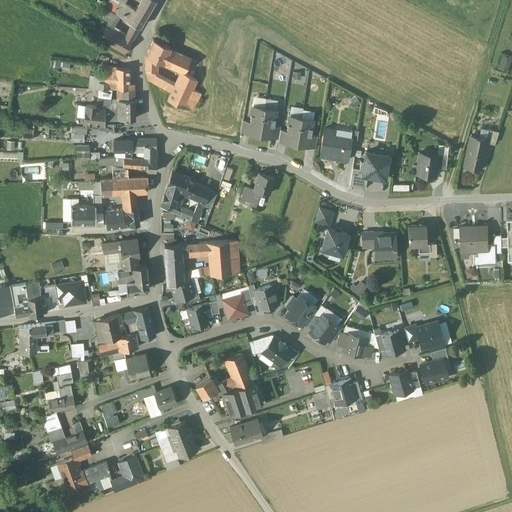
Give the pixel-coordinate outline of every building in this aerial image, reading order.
[(109,0),(105,7),(121,16),(127,5),(126,4),(128,0),(109,0)] [(134,9),(127,5),(121,16),(128,19),(134,9)] [(148,12),(138,6),(135,10),(134,9),(128,19),(131,21),(140,26),(148,12)] [(114,13),(106,27),(109,29),(117,14),(114,12),(114,13)] [(140,26),(131,21),(129,25),(131,26),(130,28),(131,30),(136,33),(140,26)] [(95,22),(85,23),(85,32),(99,39),(102,32),(96,29),(95,22)] [(109,29),(106,27),(99,39),(105,42),(112,30),(109,29)] [(130,28),(125,37),(131,41),(136,33),(131,30),(130,28)] [(125,37),(112,30),(105,42),(125,53),(131,41),(125,37)] [(171,46),(154,38),(147,54),(169,65),(169,64),(176,50),(171,48),(171,46)] [(192,57),(176,50),(169,64),(182,70),(185,72),(192,57)] [(508,69),(511,57),(504,55),(500,67),(508,69)] [(130,69),(106,66),(105,77),(104,82),(108,82),(118,84),(118,88),(134,89),(134,83),(129,83),(130,69)] [(155,70),(146,66),(148,77),(154,81),(159,72),(155,70)] [(185,72),(182,70),(176,83),(172,92),(169,100),(184,107),(190,94),(192,88),(197,78),(185,72)] [(176,83),(159,72),(154,81),(172,92),(176,83)] [(108,82),(104,82),(105,77),(91,76),(89,87),(98,89),(108,89),(108,82)] [(134,89),(118,88),(118,100),(134,99),(134,89)] [(201,92),(192,88),(190,94),(199,98),(201,92)] [(96,106),(96,108),(104,109),(108,109),(111,109),(112,89),(108,89),(98,89),(96,106)] [(199,98),(190,94),(184,107),(193,111),(199,98)] [(134,99),(118,100),(118,109),(118,119),(134,119),(134,99)] [(104,109),(96,108),(96,106),(86,104),(85,108),(84,108),(84,115),(84,116),(84,122),(86,122),(87,123),(91,124),(91,123),(99,124),(103,124),(103,119),(104,109)] [(276,109),(252,105),(250,121),(248,130),(250,130),(249,133),(270,137),(270,133),(272,134),(274,125),(276,109)] [(110,119),(118,119),(118,109),(111,109),(108,109),(110,119)] [(313,119),(289,115),(287,130),(285,139),(287,140),(286,142),(307,146),(307,143),(309,143),(310,134),(313,119)] [(250,121),(243,119),(241,132),(249,133),(250,130),(248,130),(250,121)] [(281,126),(274,125),(272,134),(270,133),(270,137),(279,138),(280,129),(281,126)] [(74,126),(74,141),(85,141),(85,126),(74,126)] [(335,129),(325,127),(320,155),(348,159),(351,143),(351,139),(350,139),(334,136),(335,129)] [(287,130),(280,129),(279,138),(278,141),(286,142),(287,140),(285,139),(287,130)] [(499,131),(488,129),(485,138),(486,139),(486,142),(494,144),(499,131)] [(317,135),(310,134),(309,143),(307,143),(307,146),(315,148),(317,135)] [(485,138),(470,135),(463,165),(464,165),(465,162),(479,165),(479,168),(480,168),(486,142),(486,139),(485,138)] [(144,138),(130,139),(130,140),(131,149),(131,150),(136,150),(143,150),(144,138)] [(156,138),(144,138),(143,150),(155,150),(156,138)] [(14,148),(14,139),(6,140),(6,148),(14,148)] [(130,140),(114,140),(114,149),(131,149),(130,140)] [(89,145),(77,145),(77,158),(89,158),(89,145)] [(155,150),(143,150),(141,157),(156,158),(155,150)] [(438,154),(420,151),(417,172),(427,173),(427,174),(435,175),(436,166),(438,154)] [(385,177),(388,155),(365,152),(364,162),(362,174),(367,175),(385,177)] [(448,155),(438,154),(436,166),(447,168),(448,155)] [(124,156),(118,156),(117,175),(124,174),(127,174),(127,165),(124,165),(124,156)] [(131,156),(124,156),(124,165),(127,165),(140,166),(141,157),(136,157),(131,156)] [(156,158),(141,157),(140,166),(147,166),(146,170),(155,171),(156,158)] [(352,168),(349,185),(365,188),(367,175),(362,174),(364,162),(360,161),(359,169),(352,168)] [(227,167),(223,178),(229,180),(233,169),(227,167)] [(189,178),(172,172),(167,185),(168,185),(179,189),(184,191),(189,179),(189,178)] [(274,177),(258,172),(254,188),(254,190),(260,191),(269,194),(274,177)] [(147,176),(130,177),(128,177),(124,177),(115,177),(115,178),(116,193),(122,193),(136,192),(146,192),(147,176)] [(101,194),(116,193),(115,178),(100,179),(101,194)] [(209,188),(189,179),(184,191),(184,192),(190,195),(199,199),(204,201),(205,198),(209,188)] [(220,187),(230,189),(231,181),(221,179),(220,187)] [(179,189),(168,185),(163,201),(175,205),(179,189)] [(254,188),(245,186),(240,202),(256,206),(260,191),(254,190),(254,188)] [(179,189),(175,205),(180,207),(180,206),(184,195),(189,197),(190,195),(184,192),(184,191),(179,189)] [(136,192),(122,193),(123,201),(137,201),(136,192)] [(101,194),(93,194),(93,205),(96,205),(96,212),(103,212),(101,194)] [(204,201),(199,199),(195,212),(198,214),(198,215),(200,216),(207,199),(205,198),(204,201)] [(175,205),(163,201),(162,206),(171,209),(170,211),(184,217),(188,209),(180,206),(180,207),(175,205)] [(71,222),(96,222),(96,212),(96,205),(93,205),(70,205),(71,222)] [(137,207),(128,208),(129,210),(130,224),(139,223),(137,207)] [(332,211),(319,207),(315,221),(329,225),(332,211)] [(195,212),(188,209),(184,217),(197,223),(200,216),(198,215),(198,214),(195,212)] [(129,210),(113,212),(114,226),(130,224),(129,210)] [(113,212),(109,213),(105,213),(107,227),(114,226),(113,212)] [(511,219),(507,220),(507,230),(508,230),(508,234),(508,237),(502,237),(502,246),(508,246),(508,249),(509,251),(508,251),(508,262),(511,261),(511,219)] [(425,224),(418,224),(417,224),(408,225),(408,224),(407,225),(408,236),(408,244),(418,244),(426,244),(426,243),(425,224)] [(487,225),(459,226),(460,256),(468,256),(468,250),(485,249),(488,249),(488,244),(487,225)] [(347,233),(327,227),(321,247),(342,253),(347,233)] [(375,231),(362,231),(363,245),(375,245),(374,233),(375,233),(375,231)] [(375,233),(374,233),(375,245),(376,253),(383,252),(386,255),(391,255),(393,252),(393,246),(395,246),(394,232),(375,233)] [(501,235),(493,235),(494,244),(496,244),(496,253),(502,252),(501,235)] [(138,238),(114,241),(115,250),(121,249),(123,260),(123,261),(137,259),(137,256),(140,255),(138,238)] [(208,274),(239,272),(237,240),(206,242),(206,243),(207,254),(208,274)] [(114,241),(102,243),(103,252),(106,252),(115,250),(114,241)] [(206,243),(188,245),(188,250),(188,255),(207,254),(206,243)] [(436,243),(426,243),(426,244),(418,244),(418,251),(429,251),(429,256),(436,256),(436,243)] [(181,244),(165,245),(166,261),(182,260),(182,251),(181,244)] [(496,263),(496,244),(494,244),(488,244),(488,249),(476,250),(476,254),(473,255),(473,262),(473,264),(496,263)] [(115,250),(106,252),(107,262),(123,260),(121,249),(115,250)] [(137,259),(123,261),(123,260),(107,262),(108,269),(117,268),(128,267),(133,266),(138,265),(137,259)] [(62,260),(52,263),(55,272),(65,269),(62,260)] [(182,260),(166,261),(166,268),(183,268),(182,260)] [(138,265),(133,266),(135,280),(136,291),(146,289),(149,286),(146,264),(138,265)] [(465,268),(467,277),(476,276),(474,266),(465,268)] [(128,267),(117,268),(118,275),(129,274),(128,267)] [(183,268),(166,268),(167,284),(170,283),(183,280),(183,273),(183,268)] [(203,269),(199,270),(199,269),(193,270),(193,277),(204,274),(203,269)] [(193,270),(183,273),(183,280),(190,278),(193,277),(193,270)] [(89,285),(87,274),(80,275),(81,281),(82,280),(83,285),(89,285)] [(183,280),(170,283),(175,299),(194,293),(190,278),(183,280)] [(82,280),(81,281),(61,284),(63,295),(64,304),(85,301),(83,285),(82,280)] [(131,281),(126,282),(127,292),(136,291),(135,280),(131,281)] [(366,286),(360,281),(356,287),(352,284),(349,289),(359,296),(366,286)] [(26,283),(15,284),(17,293),(27,291),(26,288),(26,283)] [(15,284),(10,285),(10,284),(0,286),(0,312),(2,312),(2,315),(15,313),(14,305),(19,304),(17,293),(15,284)] [(253,284),(248,286),(248,288),(251,297),(257,295),(255,289),(253,284)] [(55,285),(44,286),(45,296),(51,295),(52,301),(57,300),(57,296),(55,285)] [(270,285),(255,289),(257,295),(261,309),(277,304),(275,298),(276,297),(275,297),(276,296),(275,292),(274,291),(273,290),(271,291),(270,285)] [(39,286),(26,288),(27,291),(27,297),(41,295),(39,286)] [(248,288),(240,291),(241,294),(245,305),(252,303),(251,297),(248,288)] [(194,293),(186,296),(188,301),(199,298),(198,293),(194,293)] [(221,293),(215,295),(216,300),(218,308),(224,306),(222,299),(223,299),(221,293)] [(223,299),(222,299),(224,306),(228,319),(247,313),(245,305),(241,294),(223,299)] [(314,304),(300,294),(297,299),(290,308),(286,314),(300,323),(312,306),(314,304)] [(41,295),(27,297),(28,301),(28,305),(28,306),(42,305),(41,295)] [(292,295),(285,305),(290,308),(297,299),(292,295)] [(63,305),(62,296),(58,297),(59,309),(71,307),(70,304),(63,305)] [(216,300),(209,302),(210,308),(212,314),(219,312),(218,308),(216,300)] [(19,304),(14,305),(15,313),(16,314),(29,312),(28,306),(28,305),(24,305),(23,303),(19,304)] [(203,304),(186,308),(191,327),(208,322),(205,310),(203,304)] [(42,305),(28,306),(29,312),(29,314),(42,313),(42,305)] [(312,306),(301,321),(306,325),(313,315),(317,310),(312,306)] [(367,313),(358,306),(352,313),(362,320),(367,313)] [(148,307),(134,310),(136,319),(141,336),(141,338),(155,335),(148,307)] [(184,324),(190,322),(186,309),(180,311),(184,324)] [(134,310),(126,312),(128,320),(129,321),(136,319),(134,310)] [(121,313),(100,318),(101,325),(104,335),(105,334),(106,334),(115,332),(116,336),(125,334),(123,322),(121,313)] [(336,324),(322,313),(318,318),(311,328),(309,331),(324,341),(326,339),(336,324)] [(313,315),(306,325),(311,328),(318,318),(313,315)] [(136,319),(129,321),(128,320),(123,322),(125,334),(135,331),(136,337),(141,336),(136,319)] [(65,320),(45,322),(46,333),(67,331),(65,320)] [(65,320),(67,331),(75,331),(74,320),(65,320)] [(443,342),(437,320),(416,326),(420,338),(422,347),(429,345),(443,342)] [(45,322),(20,325),(20,334),(35,333),(46,333),(45,322)] [(408,341),(420,338),(416,326),(416,323),(404,326),(408,341)] [(336,324),(326,339),(331,342),(341,327),(336,324)] [(101,325),(95,326),(98,339),(105,337),(105,334),(104,335),(101,325)] [(398,329),(389,332),(389,331),(380,333),(385,349),(385,351),(394,349),(394,350),(403,347),(398,329)] [(125,334),(116,336),(117,342),(119,351),(123,350),(138,346),(136,337),(135,331),(125,334)] [(115,332),(106,334),(108,342),(110,342),(110,344),(117,342),(116,336),(115,332)] [(347,334),(340,332),(337,344),(344,345),(347,334)] [(367,337),(347,332),(347,334),(344,345),(343,349),(363,354),(363,353),(370,355),(372,346),(365,344),(367,337)] [(35,333),(20,334),(21,351),(35,350),(35,346),(35,333)] [(380,333),(375,335),(379,350),(385,349),(380,333)] [(262,352),(274,336),(272,334),(248,341),(252,354),(262,352)] [(280,364),(291,348),(274,336),(262,352),(280,364)] [(108,342),(98,345),(100,356),(113,353),(119,351),(117,342),(110,344),(110,342),(108,342)] [(445,347),(443,342),(429,345),(430,351),(445,347)] [(83,343),(71,344),(72,357),(84,356),(83,343)] [(445,347),(430,351),(433,360),(442,358),(442,359),(448,357),(445,347)] [(119,351),(113,353),(115,359),(125,356),(123,350),(119,351)] [(187,352),(180,354),(183,364),(190,361),(187,352)] [(147,353),(126,358),(128,368),(124,369),(126,377),(151,371),(147,353)] [(233,387),(251,381),(243,353),(223,359),(225,363),(230,378),(232,384),(233,387)] [(94,369),(92,358),(83,361),(84,370),(94,369)] [(433,360),(420,364),(423,373),(425,381),(447,375),(442,359),(442,358),(433,360)] [(206,369),(225,363),(223,359),(205,365),(206,369)] [(69,363),(57,366),(59,373),(71,371),(69,363)] [(294,367),(284,371),(286,376),(296,373),(294,367)] [(41,368),(32,370),(34,382),(43,381),(41,368)] [(406,369),(389,374),(391,381),(390,383),(390,386),(393,387),(394,393),(412,388),(407,372),(406,369)] [(416,370),(407,372),(412,388),(420,385),(416,370)] [(59,373),(56,373),(57,383),(67,381),(70,381),(72,380),(71,371),(59,373)] [(209,376),(195,385),(202,397),(216,388),(217,388),(215,385),(209,376)] [(230,378),(222,382),(225,387),(232,384),(230,378)] [(350,378),(330,383),(336,402),(337,402),(354,397),(355,397),(351,382),(350,378)] [(60,395),(48,398),(49,404),(44,405),(46,414),(55,412),(55,410),(74,406),(72,394),(70,381),(67,381),(67,384),(58,385),(60,395)] [(233,387),(223,390),(230,413),(260,404),(253,381),(251,381),(233,387)] [(357,381),(351,382),(355,397),(354,397),(355,400),(362,398),(357,381)] [(222,382),(215,385),(217,388),(216,388),(218,392),(225,387),(222,382)] [(330,383),(325,385),(330,405),(330,407),(337,405),(337,402),(336,402),(330,383)] [(324,384),(314,387),(316,392),(325,389),(324,384)] [(154,385),(143,389),(145,396),(154,393),(154,392),(156,391),(154,385)] [(156,391),(154,392),(154,393),(160,408),(177,402),(171,386),(156,391)] [(330,405),(325,389),(316,392),(312,393),(317,409),(330,405)] [(354,397),(337,402),(337,405),(338,408),(356,403),(355,400),(354,397)] [(15,400),(3,402),(4,410),(16,408),(15,400)] [(115,401),(102,405),(110,427),(117,424),(112,411),(118,409),(115,401)] [(56,413),(45,417),(54,441),(65,436),(56,413)] [(257,418),(230,426),(235,443),(260,435),(262,434),(257,418)] [(185,419),(167,426),(172,438),(170,439),(171,442),(190,434),(185,419)] [(70,429),(72,435),(82,431),(78,420),(72,423),(74,427),(70,429)] [(262,434),(260,435),(262,443),(283,436),(281,428),(262,434)] [(72,435),(66,437),(70,447),(86,441),(82,431),(72,435)] [(190,434),(171,442),(172,445),(175,444),(179,456),(196,449),(190,434)] [(65,436),(54,441),(58,451),(70,447),(66,437),(65,436)] [(157,436),(150,438),(154,448),(161,445),(157,436)] [(73,457),(57,462),(59,468),(58,470),(60,474),(62,475),(62,476),(80,470),(76,460),(91,455),(87,444),(71,450),(73,457)] [(119,462),(128,485),(145,479),(136,455),(119,462)] [(179,456),(167,461),(170,469),(182,465),(179,456)] [(105,460),(83,469),(80,470),(62,476),(67,488),(67,489),(109,473),(107,468),(109,467),(108,466),(107,466),(105,460)] [(62,476),(55,479),(55,480),(46,484),(49,494),(60,490),(60,491),(67,488),(62,476)] [(124,476),(117,478),(117,477),(110,479),(113,491),(128,485),(124,476)]
